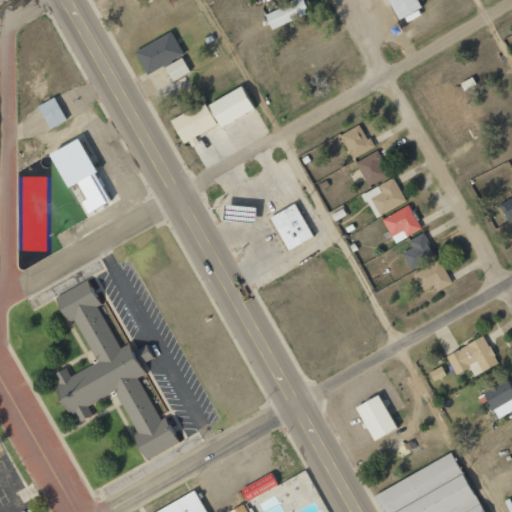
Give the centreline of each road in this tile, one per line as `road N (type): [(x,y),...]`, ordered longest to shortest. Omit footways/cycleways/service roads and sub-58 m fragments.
road 1 (residential): [(0,302),(511,2)]
road 2 (primary): [(359,511),(66,0)]
road 3 (residential): [(103,511),(511,279)]
road 4 (residential): [(511,301),(344,0)]
road 5 (residential): [(0,285),(8,274),(9,0)]
road 6 (residential): [(80,511),(0,357)]
